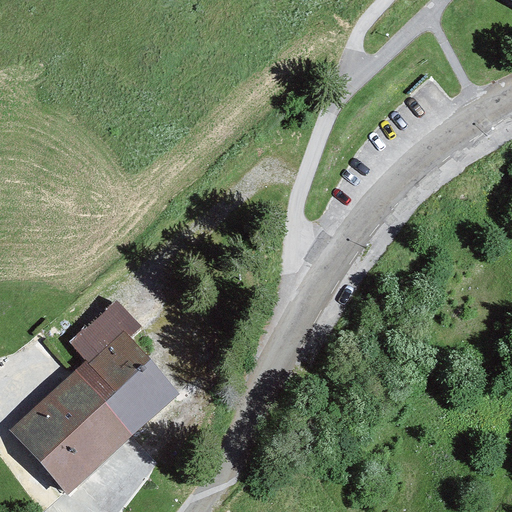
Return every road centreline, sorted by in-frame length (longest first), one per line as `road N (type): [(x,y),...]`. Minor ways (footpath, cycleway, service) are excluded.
road 1 (residential): [(193,511),(345,249),(431,152),(511,96)]
road 2 (residential): [(336,99),(451,0)]
